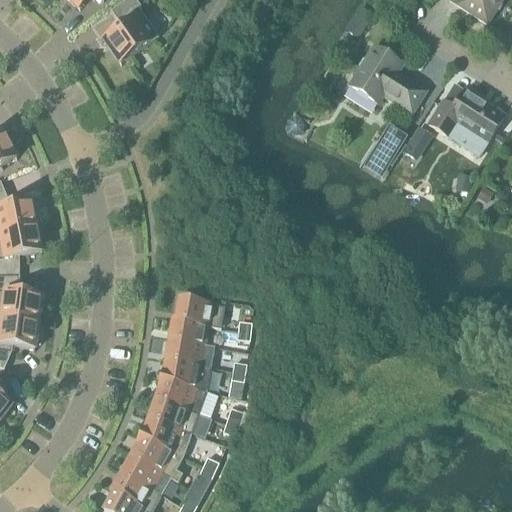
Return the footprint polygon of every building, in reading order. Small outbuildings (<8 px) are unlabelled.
[(65,0),(78,12),(89,0),(98,0),(103,4),(107,0),(65,0)] [(130,0),(110,14),(122,30),(103,43),(119,67),(158,40),(139,12),(141,11),(133,0),(130,0)] [(451,0),(449,4),(487,28),(504,0),(451,0)] [(411,117),(425,95),(397,77),(402,68),(374,50),(349,89),(377,107),(383,99),(411,117)] [(504,119),(464,94),(453,111),(443,104),(428,128),(445,139),(453,126),(487,147),(504,119)] [(369,160),(382,169),(401,137),(387,128),(369,160)] [(431,140),(417,130),(401,155),(416,163),(431,140)] [(0,168),(14,160),(0,135),(0,168)] [(0,187),(0,236),(35,229),(34,225),(39,224),(35,208),(31,209),(30,205),(8,209),(0,187)] [(40,254),(35,229),(0,236),(0,278),(18,279),(18,259),(40,254)] [(18,279),(0,279),(0,320),(37,326),(41,299),(18,296),(18,279)] [(224,310),(180,303),(176,323),(173,322),(173,324),(220,332),(224,310)] [(37,326),(0,320),(0,371),(2,372),(10,355),(11,348),(34,351),(34,346),(39,347),(41,331),(36,330),(37,326)] [(207,330),(173,324),(172,324),(169,344),(214,351),(214,350),(204,349),(207,330)] [(252,328),(239,326),(238,335),(251,337),(252,328)] [(251,337),(238,335),(237,343),(250,345),(251,337)] [(214,351),(169,344),(166,364),(210,372),(214,351)] [(210,372),(166,364),(163,384),(206,395),(210,372)] [(247,369),(234,367),(233,375),(245,378),(247,369)] [(245,378),(233,375),(231,384),(244,386),(245,378)] [(0,382),(0,421),(11,408),(0,399),(0,384),(1,384),(0,382)] [(206,395),(163,384),(156,403),(198,418),(206,395)] [(198,418),(156,403),(149,422),(191,438),(198,418)] [(226,428),(238,432),(240,424),(244,410),(238,409),(232,410),(229,420),(228,420),(226,428)] [(191,438),(149,422),(148,422),(142,442),(183,460),(191,438)] [(238,432),(226,428),(223,437),(235,441),(238,432)] [(183,460),(142,442),(132,459),(162,477),(177,486),(182,477),(175,473),(183,460)] [(162,477),(132,459),(122,477),(160,499),(161,498),(152,493),(162,477)] [(219,467),(207,462),(203,470),(215,475),(219,467)] [(215,475),(203,470),(200,478),(212,483),(215,475)] [(152,511),(160,499),(122,477),(112,495),(141,511),(152,511)] [(141,511),(112,495),(111,496),(113,497),(104,511),(141,511)]
